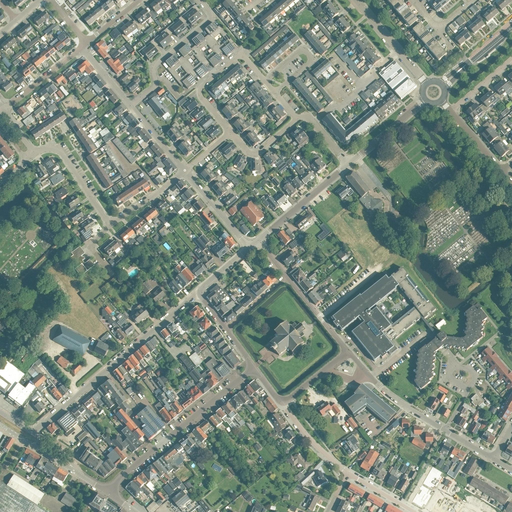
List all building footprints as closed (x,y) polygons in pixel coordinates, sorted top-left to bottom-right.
[(110,10),(115,6),(112,2),(111,0),(105,4),(110,10)] [(166,0),(164,2),(162,0),(158,0),(156,2),(161,9),(166,5),(168,7),(171,5),(166,0)] [(228,9),(233,4),(229,0),(228,0),(223,5),(225,7),(219,13),(221,15),(227,10),(228,9)] [(314,14),(324,6),(322,4),(326,0),(317,0),(316,1),(318,3),(317,4),(319,6),(316,9),(313,12),(314,14)] [(394,8),(402,1),(400,0),(395,0),(390,4),(394,8)] [(437,12),(442,8),(437,2),(435,0),(434,0),(432,2),(434,4),(432,6),(437,12)] [(502,0),(501,0),(497,0),(495,3),(495,2),(493,4),(495,6),(497,5),(502,11),(507,6),(502,0)] [(284,11),(289,7),(283,1),(279,5),(284,11)] [(397,12),(400,9),(405,5),(402,1),(394,8),(397,12)] [(156,17),(158,16),(156,13),(161,9),(156,2),(151,6),(154,10),(151,12),(156,17)] [(105,14),(110,10),(105,4),(100,8),(105,14)] [(231,15),(233,14),(238,9),(233,4),(228,9),(227,10),(231,15)] [(335,9),(331,4),(326,9),(324,6),(314,14),(317,17),(320,13),(323,11),(325,14),(327,13),(328,14),(335,9)] [(495,6),(493,4),(491,5),(486,9),(493,18),(498,14),(495,10),(493,8),(495,6)] [(197,22),(202,18),(197,12),(199,10),(195,5),(188,11),(197,22)] [(281,17),(280,16),(282,15),(281,14),(284,11),(279,5),(274,9),(281,17)] [(400,16),(404,13),(408,9),(405,5),(400,9),(397,12),(400,16)] [(100,18),(105,14),(100,8),(95,13),(100,18)] [(242,14),(238,9),(233,14),(231,15),(234,17),(235,19),(237,18),(242,14)] [(281,17),(274,9),(269,13),(274,19),(277,17),(279,19),(281,17)] [(335,20),(334,18),(339,14),(335,9),(327,15),(331,20),(328,23),(330,25),(335,20)] [(403,20),(406,17),(411,13),(408,9),(404,13),(400,16),(403,20)] [(493,18),(486,9),(485,9),(483,11),(486,14),(483,16),(481,13),(479,15),(483,20),(485,19),(488,22),(493,18)] [(149,14),(146,10),(141,14),(146,21),(151,17),(153,19),(156,17),(151,12),(149,14)] [(197,22),(188,11),(181,17),(185,22),(187,20),(192,26),(197,22)] [(43,22),(45,21),(49,18),(44,12),(39,17),(43,22)] [(94,22),(100,18),(95,13),(90,17),(92,19),(94,22)] [(269,23),(274,19),(269,13),(264,17),(269,23)] [(406,23),(415,17),(411,13),(406,17),(403,20),(406,23)] [(141,29),(143,27),(141,25),(146,21),(141,14),(136,18),(139,22),(137,24),(141,29)] [(240,23),(246,19),(242,14),(237,18),(235,19),(234,20),(236,22),(237,21),(239,24),(240,23)] [(480,30),(484,25),(481,22),(483,20),(479,15),(477,17),(479,20),(474,23),(480,30)] [(38,27),(43,22),(39,17),(34,21),(37,25),(38,27)] [(89,26),(94,22),(92,19),(90,17),(85,21),(89,26)] [(183,33),(187,29),(183,24),(185,22),(181,17),(179,19),(181,21),(176,25),(183,33)] [(266,29),(271,25),(269,23),(264,17),(259,21),(265,27),(266,29)] [(410,27),(418,20),(415,17),(406,23),(410,27)] [(346,23),(342,18),(337,22),(335,20),(330,25),(332,27),(335,25),(337,27),(338,26),(340,28),(346,23)] [(244,29),(245,28),(250,24),(246,19),(240,23),(239,24),(242,27),(240,28),(242,30),(243,29),(244,29)] [(137,24),(134,20),(134,21),(132,23),(131,22),(126,26),(132,33),(137,29),(139,31),(141,29),(137,24)] [(183,33),(176,25),(174,23),(167,29),(171,33),(173,32),(178,37),(183,33)] [(217,28),(214,23),(209,26),(217,36),(220,34),(223,38),(227,34),(220,26),(217,28)] [(341,39),(347,34),(345,32),(350,28),(346,23),(340,28),(342,30),(340,31),(343,34),(339,37),(341,39)] [(474,34),(480,30),(474,23),(469,28),(471,30),(474,34)] [(248,34),(254,29),(250,24),(245,28),(244,29),(248,34)] [(416,35),(419,32),(424,28),(421,24),(412,31),(416,35)] [(27,35),(32,30),(31,29),(28,25),(23,29),(27,35)] [(60,29),(57,26),(56,27),(54,28),(51,30),(54,34),(60,29)] [(126,41),(129,39),(127,37),(132,33),(126,26),(121,30),(124,34),(122,36),(126,41)] [(214,45),(218,42),(215,39),(217,36),(209,26),(205,30),(210,36),(208,38),(214,45)] [(419,38),(427,31),(424,28),(419,32),(416,35),(419,38)] [(22,39),(27,35),(23,29),(17,34),(21,37),(22,39)] [(121,35),(116,29),(110,35),(115,40),(121,35)] [(168,45),(173,41),(168,35),(171,33),(167,29),(160,35),(168,45)] [(466,41),(471,37),(467,33),(465,31),(463,29),(458,33),(460,35),(466,41)] [(309,41),(314,36),(310,31),(305,36),(309,41)] [(422,42),(431,35),(427,31),(419,38),(422,42)] [(70,42),(67,37),(63,33),(57,38),(58,39),(64,47),(70,42)] [(205,39),(201,34),(196,37),(204,47),(207,45),(210,48),(214,45),(208,38),(205,39)] [(232,54),(236,50),(232,45),(234,43),(227,34),(223,38),(226,41),(224,44),(232,54)] [(52,43),(45,35),(43,37),(46,40),(49,45),(52,43)] [(168,45),(160,35),(153,40),(157,45),(159,43),(164,49),(168,45)] [(294,44),(299,40),(294,35),(289,39),(294,44)] [(356,37),(354,35),(348,40),(348,39),(345,42),(347,44),(350,42),(352,44),(360,37),(358,35),(356,37)] [(426,46),(429,43),(434,39),(431,35),(422,42),(426,46)] [(460,46),(466,41),(460,35),(455,40),(460,46)] [(313,46),(319,41),(314,36),(309,41),(313,46)] [(11,47),(16,43),(11,37),(6,42),(11,47)] [(201,56),(204,53),(201,50),(204,47),(196,37),(192,41),(197,46),(194,48),(201,56)] [(353,50),(361,43),(359,41),(361,39),(360,37),(352,44),(349,46),(353,50)] [(58,51),(64,47),(58,39),(55,41),(58,45),(55,47),(58,51)] [(289,49),(294,44),(289,39),(284,43),(289,49)] [(437,43),(434,39),(429,43),(426,46),(429,50),(433,47),(437,43)] [(146,46),(154,57),(159,53),(154,47),(157,45),(153,40),(146,46)] [(95,48),(100,54),(107,47),(102,41),(95,48)] [(318,51),(323,46),(319,41),(313,46),(318,51)] [(6,52),(11,47),(6,42),(1,46),(4,50),(6,52)] [(221,46),(218,42),(214,45),(221,54),(223,52),(227,57),(232,54),(224,44),(221,46)] [(284,53),(289,49),(284,43),(279,47),(284,53)] [(363,45),(361,43),(353,50),(354,52),(356,49),(358,52),(364,47),(366,45),(365,43),(363,45)] [(436,51),(440,47),(437,43),(433,47),(429,50),(432,54),(436,51)] [(46,47),(44,44),(42,46),(44,48),(46,51),(50,56),(55,52),(52,48),(51,47),(48,49),(46,46),(46,47)] [(111,44),(107,47),(100,54),(104,60),(109,56),(105,52),(109,49),(113,47),(111,44)] [(192,50),(187,45),(183,48),(191,58),(194,55),(197,59),(201,56),(194,48),(192,50)] [(218,64),(223,61),(219,56),(221,54),(214,45),(210,48),(213,52),(210,54),(218,64)] [(362,56),(363,55),(363,54),(366,52),(368,50),(366,48),(368,47),(366,45),(364,47),(358,52),(360,54),(358,56),(359,58),(360,57),(362,56)] [(149,61),(154,57),(146,46),(138,52),(142,57),(145,55),(149,61)] [(322,56),(324,54),(327,51),(323,46),(318,51),(322,56)] [(279,57),(284,53),(279,47),(274,52),(279,57)] [(439,54),(443,51),(440,47),(436,51),(432,54),(435,57),(435,58),(439,54)] [(188,67),(191,64),(188,60),(191,58),(183,48),(179,52),(184,57),(181,59),(188,67)] [(371,51),(369,49),(368,50),(366,52),(363,54),(363,55),(362,56),(360,57),(361,59),(364,56),(366,58),(371,54),(374,51),(373,49),(371,51)] [(46,60),(50,56),(46,51),(41,54),(46,60)] [(370,62),(371,61),(376,57),(374,55),(376,53),(374,51),(371,54),(366,58),(369,62),(370,62)] [(439,61),(447,54),(443,51),(439,54),(435,58),(439,61)] [(34,52),(33,53),(41,64),(46,60),(41,54),(39,52),(37,54),(36,54),(34,52)] [(274,61),(279,57),(274,52),(269,56),(274,61)] [(36,68),(41,64),(33,53),(30,55),(32,58),(34,60),(32,62),(33,64),(36,68)] [(207,57),(204,53),(201,56),(208,65),(210,63),(214,68),(218,64),(210,54),(207,57)] [(112,59),(107,63),(112,69),(125,58),(126,57),(123,54),(114,62),(112,59)] [(179,61),(174,55),(170,59),(178,69),(181,66),(184,70),(188,67),(181,59),(179,61)] [(205,75),(210,72),(206,67),(208,65),(201,56),(197,59),(200,63),(197,65),(205,75)] [(269,66),(274,61),(269,56),(264,60),(269,66)] [(377,59),(376,57),(371,61),(370,62),(369,62),(367,65),(370,69),(373,67),(373,66),(381,59),(379,57),(377,59)] [(125,58),(112,69),(117,75),(122,71),(124,69),(121,66),(122,65),(127,60),(125,58)] [(174,78),(178,75),(175,71),(178,69),(170,59),(166,62),(170,67),(167,69),(174,78)] [(264,70),(269,66),(264,60),(259,64),(264,70)] [(27,65),(24,61),(22,63),(30,74),(35,70),(32,66),(30,65),(29,64),(27,65)] [(80,66),(77,69),(79,72),(77,73),(79,75),(90,66),(86,61),(80,66),(83,69),(80,66)] [(327,70),(332,66),(327,61),(322,65),(327,70)] [(401,100),(416,87),(398,65),(395,61),(391,64),(379,74),(386,81),(398,96),(401,100)] [(25,78),(30,74),(22,63),(20,65),(22,67),(21,68),(23,70),(21,72),(22,74),(25,78)] [(194,68),(191,64),(188,67),(195,76),(197,74),(201,79),(205,75),(197,65),(194,68)] [(322,74),(327,70),(322,65),(317,69),(322,74)] [(90,74),(94,71),(90,66),(79,75),(81,77),(86,72),(88,75),(90,74)] [(241,70),(238,66),(235,69),(235,70),(234,70),(242,80),(246,76),(245,75),(247,73),(243,69),(241,70)] [(192,86),(197,82),(193,78),(195,76),(188,67),(184,70),(187,74),(184,76),(192,86)] [(317,79),(322,74),(317,69),(312,73),(317,79)] [(242,80),(234,70),(233,71),(230,73),(238,83),(242,80)] [(76,76),(73,72),(67,78),(70,81),(76,76)] [(238,83),(230,73),(227,76),(226,77),(232,83),(235,80),(238,83)] [(17,82),(19,85),(24,81),(18,74),(13,78),(16,81),(17,82)] [(132,84),(131,82),(128,78),(130,77),(127,74),(121,79),(132,92),(133,94),(137,91),(136,91),(140,88),(136,84),(140,81),(137,77),(133,81),(134,82),(132,84)] [(67,83),(64,80),(61,75),(54,80),(58,84),(62,81),(65,84),(67,83)] [(97,84),(102,80),(97,75),(93,78),(92,79),(97,84)] [(181,79),(178,75),(174,78),(182,87),(184,85),(186,88),(188,89),(192,86),(184,76),(181,79)] [(82,84),(89,78),(87,76),(80,81),(82,84)] [(8,82),(5,77),(0,80),(0,84),(2,87),(4,90),(6,92),(5,92),(6,92),(13,87),(9,82),(8,82)] [(232,83),(226,77),(225,77),(222,80),(228,86),(232,83)] [(297,89),(303,84),(298,79),(293,84),(297,89)] [(385,83),(383,81),(381,79),(379,82),(378,80),(376,82),(377,83),(378,82),(379,84),(377,86),(379,88),(380,87),(385,83)] [(99,95),(103,92),(101,89),(104,87),(106,85),(102,80),(97,84),(101,89),(96,93),(99,95)] [(224,89),(228,86),(222,80),(219,82),(218,83),(224,89)] [(507,95),(508,96),(511,92),(511,86),(509,83),(507,85),(503,81),(502,82),(502,81),(499,84),(499,85),(505,93),(507,95)] [(50,83),(44,88),(51,96),(57,91),(54,87),(50,83)] [(224,89),(218,83),(218,84),(217,84),(214,86),(221,94),(225,91),(224,90),(224,89)] [(260,87),(257,83),(253,86),(251,84),(250,85),(248,87),(246,88),(248,90),(251,89),(254,92),(260,87)] [(302,94),(307,89),(303,84),(297,89),(302,94)] [(505,97),(507,95),(505,93),(499,85),(494,88),(498,93),(496,95),(500,100),(504,97),(505,97)] [(218,99),(222,95),(221,95),(221,94),(214,86),(208,91),(215,100),(217,98),(218,99)] [(257,96),(263,91),(263,90),(260,87),(254,92),(251,94),(255,98),(257,96)] [(44,88),(38,93),(41,97),(42,97),(43,97),(45,99),(49,96),(49,97),(51,100),(53,99),(51,96),(44,88)] [(306,99),(311,94),(307,89),(302,94),(306,99)] [(371,94),(369,92),(372,91),(370,89),(365,93),(369,98),(372,95),(373,95),(372,93),(371,94)] [(114,95),(110,90),(105,94),(103,92),(99,95),(101,98),(104,95),(105,97),(105,98),(107,101),(109,99),(114,95)] [(264,92),(263,91),(257,96),(255,98),(253,100),(255,101),(256,100),(258,102),(260,100),(267,95),(265,92),(264,92)] [(398,104),(400,103),(393,94),(394,94),(391,91),(387,95),(388,96),(395,104),(396,102),(398,104)] [(162,116),(165,119),(170,115),(168,112),(168,111),(166,109),(164,110),(156,100),(159,97),(155,92),(149,98),(151,101),(149,102),(156,111),(161,118),(162,116)] [(486,96),(485,96),(492,104),(493,106),(496,104),(500,100),(496,95),(493,97),(489,92),(489,93),(488,93),(485,95),(486,96)] [(365,101),(369,98),(365,93),(361,97),(365,101)] [(168,96),(167,97),(170,100),(171,99),(176,105),(178,104),(170,94),(168,96)] [(310,104),(315,99),(311,94),(306,99),(310,104)] [(113,104),(115,103),(119,100),(114,95),(109,99),(113,104)] [(264,104),(270,99),(269,98),(270,98),(267,95),(260,100),(264,104)] [(392,106),(395,104),(388,96),(387,95),(383,98),(385,101),(392,109),(394,108),(392,106)] [(486,112),(491,108),(489,107),(492,104),(485,96),(481,100),(484,105),(482,107),(486,112)] [(194,100),(190,103),(185,97),(178,103),(180,107),(182,106),(185,110),(187,109),(190,112),(198,105),(194,100)] [(271,100),(270,99),(264,104),(266,106),(264,108),(267,112),(271,109),(272,108),(270,106),(274,103),(271,99),(271,100)] [(314,109),(320,104),(315,99),(310,104),(314,109)] [(384,102),(381,99),(379,101),(385,109),(387,110),(388,109),(390,111),(392,109),(385,101),(384,102)] [(46,100),(43,103),(47,108),(51,106),(50,104),(46,100)] [(233,110),(235,109),(236,108),(232,103),(234,102),(232,100),(226,105),(228,107),(223,111),(226,116),(233,110)] [(384,116),(386,114),(384,112),(387,110),(385,109),(379,101),(376,104),(379,106),(378,107),(382,113),(384,116)] [(26,108),(29,106),(27,103),(24,106),(22,108),(17,111),(21,117),(22,117),(23,119),(28,115),(30,113),(26,108)] [(365,109),(368,107),(364,103),(363,104),(362,105),(359,107),(363,111),(365,109)] [(318,114),(324,109),(320,104),(314,109),(318,114)] [(480,109),(476,104),(475,105),(474,104),(472,107),(471,108),(478,116),(481,114),(482,115),(486,112),(482,107),(480,109)] [(108,115),(112,112),(113,113),(114,112),(118,117),(118,118),(120,120),(124,116),(122,113),(127,110),(122,105),(117,109),(115,106),(111,110),(107,114),(108,115)] [(376,109),(374,106),(371,108),(378,117),(381,116),(382,118),(384,116),(382,113),(378,107),(376,109)] [(278,108),(278,107),(273,112),(271,109),(267,112),(266,113),(268,116),(271,113),(275,117),(281,112),(281,111),(281,110),(279,108),(278,108)] [(471,108),(469,110),(469,109),(466,112),(468,114),(469,114),(471,116),(468,119),(473,126),(477,123),(475,121),(480,118),(478,116),(471,108)] [(195,110),(189,115),(190,116),(193,119),(195,118),(198,121),(206,114),(201,109),(197,113),(195,110)] [(239,113),(235,109),(233,110),(226,116),(227,117),(229,120),(230,120),(235,116),(237,118),(242,114),(240,112),(239,113)] [(66,119),(62,113),(61,111),(56,115),(57,117),(61,122),(66,119)] [(277,127),(282,123),(280,120),(285,116),(281,112),(275,117),(278,122),(275,124),(277,127)] [(349,131),(355,138),(356,139),(358,137),(358,136),(359,135),(361,133),(361,134),(362,133),(363,132),(366,130),(365,130),(367,129),(368,127),(369,128),(371,126),(372,125),(373,124),(372,124),(374,122),(375,122),(376,121),(378,120),(372,112),(368,114),(368,115),(365,117),(364,118),(362,120),(361,121),(359,123),(357,124),(356,125),(353,127),(352,128),(349,131)] [(130,124),(135,119),(130,114),(125,118),(125,119),(123,120),(125,123),(127,121),(130,124)] [(238,130),(245,124),(241,119),(244,117),(242,114),(237,118),(239,121),(234,125),(238,130)] [(330,114),(322,121),(324,123),(325,123),(326,124),(327,126),(328,128),(330,131),(331,130),(332,132),(333,133),(333,134),(335,136),(337,138),(338,139),(340,141),(339,141),(341,143),(342,143),(344,144),(347,145),(349,143),(351,142),(350,141),(352,140),(353,140),(349,136),(346,133),(343,129),(339,126),(336,122),(333,118),(330,114)] [(55,118),(53,116),(51,118),(52,120),(56,126),(61,122),(57,117),(55,118)] [(82,122),(84,120),(83,117),(80,119),(81,119),(79,120),(77,117),(69,123),(72,128),(82,122)] [(351,121),(350,120),(348,117),(345,119),(343,121),(346,125),(349,123),(351,121)] [(213,123),(209,118),(205,122),(202,119),(197,124),(201,129),(203,127),(205,130),(213,123)] [(49,122),(47,119),(45,121),(51,129),(56,126),(52,120),(49,122)] [(132,135),(136,131),(134,129),(139,125),(135,119),(130,124),(132,126),(127,130),(132,135)] [(45,121),(44,120),(42,122),(44,125),(41,127),(45,133),(51,129),(45,121)] [(115,128),(122,122),(120,120),(113,125),(115,128)] [(76,134),(82,130),(80,127),(83,124),(82,122),(72,128),(76,134)] [(171,127),(173,130),(168,134),(171,139),(176,134),(178,133),(180,131),(176,127),(178,126),(176,123),(171,127)] [(249,127),(246,123),(245,124),(238,130),(238,131),(240,134),(241,133),(242,134),(247,130),(249,132),(254,128),(251,126),(249,127)] [(486,139),(494,133),(492,130),(493,129),(490,125),(485,129),(487,131),(482,135),(486,139)] [(40,136),(45,133),(41,127),(36,130),(40,136)] [(97,130),(95,127),(91,130),(89,132),(91,135),(92,134),(94,136),(97,134),(97,135),(99,133),(101,131),(100,129),(97,130)] [(221,132),(217,127),(212,131),(210,128),(205,133),(209,138),(211,136),(213,139),(221,132)] [(101,131),(99,133),(102,137),(107,134),(109,132),(106,128),(101,131)] [(249,143),(256,137),(257,136),(254,132),(255,130),(254,128),(249,132),(251,134),(245,139),(249,143)] [(147,134),(143,129),(138,133),(136,131),(132,135),(133,137),(135,136),(137,138),(140,135),(142,139),(147,134)] [(303,134),(299,129),(295,132),(293,130),(287,135),(291,140),(294,138),(296,140),(303,134)] [(35,140),(40,136),(36,130),(31,134),(35,140)] [(76,134),(79,139),(85,135),(87,133),(86,131),(84,132),(82,130),(76,134)] [(180,139),(182,141),(187,137),(185,135),(184,136),(180,131),(178,133),(176,134),(171,139),(172,139),(171,140),(174,143),(174,142),(175,143),(180,139)] [(107,135),(105,136),(105,137),(108,141),(110,140),(114,138),(110,133),(107,135)] [(497,137),(494,133),(486,139),(490,144),(494,140),(496,142),(501,138),(499,136),(497,137)] [(152,140),(147,134),(142,139),(143,139),(138,143),(140,145),(144,150),(149,146),(147,144),(152,140)] [(306,137),(303,134),(296,140),(300,145),(298,147),(300,150),(311,140),(307,135),(306,137)] [(83,144),(89,140),(85,135),(79,139),(83,144)] [(183,152),(190,146),(186,142),(189,139),(187,137),(182,141),(184,143),(179,148),(183,152)] [(253,148),(260,142),(256,137),(249,143),(250,144),(249,144),(252,147),(253,148)] [(498,153),(506,147),(502,142),(504,141),(501,138),(496,142),(498,145),(494,149),(498,153)] [(86,149),(94,144),(90,139),(89,140),(83,144),(86,149)] [(86,149),(90,154),(95,150),(97,149),(94,144),(86,149)] [(106,153),(111,149),(108,144),(103,148),(106,153)] [(144,150),(146,152),(147,151),(149,153),(152,156),(155,153),(160,149),(155,144),(150,148),(149,146),(144,150)] [(228,160),(233,156),(231,153),(235,149),(231,144),(223,151),(226,154),(224,156),(228,160)] [(7,153),(10,150),(7,146),(0,151),(3,154),(4,155),(7,152),(7,153)] [(186,157),(193,151),(190,146),(183,152),(183,153),(185,156),(186,156),(186,157)] [(508,149),(506,147),(498,153),(502,158),(506,154),(508,156),(511,153),(511,150),(509,148),(508,149)] [(109,158),(114,155),(111,149),(106,153),(109,158)] [(158,163),(160,162),(161,161),(159,159),(164,154),(160,149),(155,153),(157,156),(154,159),(158,163)] [(12,153),(10,150),(7,153),(7,152),(4,155),(3,154),(1,156),(3,159),(5,162),(8,160),(14,155),(15,154),(13,152),(12,153)] [(264,157),(268,162),(268,163),(269,165),(270,165),(271,165),(274,163),(276,165),(280,161),(276,155),(273,158),(269,153),(264,157)] [(94,157),(92,154),(90,155),(86,158),(90,164),(96,160),(97,159),(96,156),(94,157)] [(118,160),(114,155),(109,158),(103,161),(105,164),(109,162),(110,164),(118,160)] [(318,174),(322,170),(326,167),(320,159),(321,159),(318,155),(316,155),(315,156),(314,156),(313,157),(313,158),(313,159),(312,160),(313,160),(311,161),(314,165),(312,166),(315,170),(318,174)] [(242,172),(246,166),(243,164),(246,159),(240,156),(235,165),(238,167),(237,169),(242,172)] [(43,165),(44,167),(47,171),(51,176),(55,174),(53,170),(56,168),(52,162),(53,162),(50,158),(46,161),(47,162),(44,163),(45,164),(43,165)] [(308,167),(311,165),(305,158),(302,160),(308,167)] [(165,170),(172,164),(168,159),(163,163),(162,164),(160,162),(158,163),(157,164),(153,167),(148,171),(151,174),(158,168),(159,169),(161,168),(162,168),(164,170),(165,170)] [(93,169),(99,165),(96,160),(90,164),(93,169)] [(116,168),(121,165),(118,160),(110,164),(114,170),(116,168)] [(259,167),(259,161),(252,162),(252,172),(256,172),(256,174),(262,174),(262,167),(259,167)] [(309,170),(307,172),(300,163),(297,166),(310,181),(315,177),(309,170)] [(172,173),(177,169),(172,164),(165,170),(166,172),(169,176),(171,173),(172,173)] [(214,169),(211,166),(210,164),(205,168),(207,170),(202,175),(205,179),(212,173),(210,171),(214,169)] [(46,172),(47,171),(44,167),(43,168),(41,165),(35,170),(41,179),(47,175),(46,173),(46,172)] [(97,174),(103,170),(99,165),(93,169),(97,174)] [(120,173),(125,170),(121,165),(116,168),(120,173)] [(100,179),(106,175),(109,173),(106,168),(103,170),(97,174),(100,179)] [(123,178),(128,175),(125,170),(120,173),(123,178)] [(305,185),(310,181),(301,170),(297,172),(299,175),(299,174),(301,177),(300,178),(302,181),(305,185)] [(382,212),(383,203),(383,201),(374,200),(374,197),(371,197),(367,193),(370,191),(353,172),(346,178),(362,198),(359,200),(368,210),(369,209),(370,209),(370,211),(382,212)] [(54,186),(57,184),(64,180),(60,173),(56,176),(50,180),(53,184),(54,186)] [(212,173),(205,179),(206,180),(205,180),(208,183),(209,184),(214,179),(216,181),(221,177),(217,173),(214,175),(212,173)] [(109,180),(106,175),(100,179),(103,184),(113,178),(109,180)] [(144,190),(149,187),(146,183),(149,181),(145,176),(143,178),(144,180),(140,183),(142,186),(141,187),(144,190)] [(216,193),(223,187),(225,185),(222,181),(223,180),(221,177),(216,181),(218,184),(213,188),(216,193)] [(107,189),(111,187),(113,185),(111,182),(114,180),(113,178),(103,184),(107,189)] [(277,187),(280,184),(274,178),(271,181),(277,187)] [(304,186),(297,178),(294,181),(291,178),(287,181),(295,190),(297,188),(299,190),(304,186)] [(186,186),(181,181),(178,183),(177,184),(178,184),(176,185),(176,186),(172,189),(173,191),(178,187),(180,191),(182,189),(186,186)] [(296,193),(286,181),(283,184),(286,187),(284,188),(284,189),(284,190),(285,191),(291,197),(296,193)] [(139,193),(144,190),(141,187),(142,186),(140,183),(134,187),(139,193)] [(226,193),(227,195),(232,191),(228,186),(225,189),(223,187),(216,193),(218,194),(217,195),(219,197),(220,197),(226,193)] [(134,197),(139,193),(134,187),(129,190),(134,197)] [(348,190),(345,187),(337,194),(342,199),(347,194),(349,197),(354,193),(350,188),(348,190)] [(57,205),(62,202),(61,199),(64,197),(68,194),(64,188),(60,191),(55,194),(56,196),(55,197),(57,199),(55,201),(57,205)] [(129,200),(134,197),(129,190),(124,193),(129,200)] [(189,200),(190,199),(194,196),(189,190),(185,193),(181,197),(186,202),(189,200)] [(229,207),(233,204),(237,200),(234,197),(236,196),(232,191),(227,195),(227,196),(229,198),(224,202),(229,207)] [(124,203),(129,200),(124,193),(119,197),(124,203)] [(280,206),(288,200),(284,196),(282,193),(275,199),(277,202),(280,206)] [(71,208),(69,210),(70,212),(76,208),(75,206),(79,203),(79,202),(80,202),(78,198),(77,199),(75,196),(71,199),(66,202),(71,208)] [(270,198),(269,196),(266,199),(264,197),(262,199),(264,202),(263,203),(267,207),(269,205),(274,211),(279,207),(276,203),(271,197),(270,198)] [(114,200),(114,201),(115,203),(116,203),(118,207),(124,203),(119,197),(118,197),(114,200)] [(169,209),(166,205),(162,201),(157,206),(160,209),(162,211),(165,209),(167,211),(169,209)] [(193,206),(191,208),(194,212),(193,213),(195,215),(200,211),(204,207),(199,201),(195,205),(193,206)] [(253,226),(265,217),(252,201),(240,211),(253,226)] [(177,212),(181,209),(176,204),(172,207),(177,212)] [(236,213),(237,212),(234,207),(228,212),(232,216),(236,213)] [(305,217),(296,225),(300,230),(309,222),(316,216),(315,215),(312,212),(309,208),(306,211),(309,214),(305,218),(305,217)] [(153,209),(148,213),(153,218),(157,214),(153,210),(153,209)] [(78,221),(80,223),(87,219),(85,215),(84,216),(82,213),(81,214),(79,211),(70,217),(72,219),(72,220),(74,224),(78,221)] [(148,222),(153,218),(148,213),(143,217),(148,222)] [(204,214),(199,218),(206,225),(210,221),(204,214)] [(145,233),(146,232),(144,228),(147,226),(145,224),(144,223),(141,219),(136,223),(145,233)] [(93,222),(91,220),(87,222),(82,226),(84,229),(80,232),(82,236),(81,237),(84,242),(86,241),(91,238),(89,236),(93,234),(90,229),(95,226),(93,223),(94,223),(93,222)] [(246,236),(250,232),(247,228),(245,225),(246,225),(242,220),(239,223),(243,227),(240,229),(246,236)] [(145,233),(136,223),(132,227),(135,231),(136,232),(139,230),(141,233),(141,232),(143,234),(145,233)] [(324,232),(318,237),(321,241),(330,232),(323,224),(320,227),(324,232)] [(163,225),(157,230),(160,234),(166,228),(163,225)] [(406,240),(407,226),(398,225),(397,239),(406,240)] [(129,238),(134,234),(133,233),(129,229),(125,233),(129,238)] [(283,242),(286,245),(294,238),(292,235),(293,235),(288,229),(286,232),(290,237),(289,238),(283,231),(281,233),(279,233),(278,234),(278,235),(278,236),(281,240),(280,240),(282,243),(283,242)] [(206,231),(203,234),(209,241),(213,238),(206,231)] [(125,233),(120,237),(124,242),(127,240),(129,242),(131,244),(133,243),(131,240),(129,238),(125,233)] [(205,246),(209,242),(203,235),(199,238),(205,246)] [(230,237),(229,237),(226,239),(224,237),(222,237),(219,240),(222,243),(223,242),(225,244),(228,248),(229,248),(230,249),(232,247),(233,247),(234,246),(234,245),(235,245),(231,241),(232,240),(230,237)] [(199,239),(195,242),(200,248),(202,251),(203,251),(206,248),(199,239)] [(293,250),(301,243),(297,239),(289,245),(293,250)] [(120,244),(117,240),(114,242),(109,246),(114,252),(119,248),(123,252),(125,250),(120,244)] [(228,251),(225,247),(222,244),(217,249),(215,247),(211,250),(219,258),(228,251)] [(117,255),(114,252),(109,246),(104,250),(109,256),(112,254),(115,257),(117,255)] [(84,264),(82,261),(83,260),(83,258),(81,257),(85,254),(80,247),(71,253),(73,256),(68,259),(76,269),(75,270),(80,277),(87,272),(87,271),(94,266),(89,260),(84,264)] [(287,267),(291,263),(295,260),(291,256),(294,254),(291,251),(288,253),(289,254),(285,256),(281,260),(287,267)] [(196,256),(202,263),(206,267),(207,268),(214,262),(210,257),(208,259),(201,252),(196,256)] [(344,253),(339,257),(343,262),(348,258),(344,253)] [(201,264),(198,260),(196,263),(198,266),(192,272),(197,277),(204,270),(203,269),(206,267),(202,263),(201,264)] [(183,272),(182,271),(178,266),(176,268),(186,280),(189,283),(195,278),(192,275),(186,269),(183,272)] [(175,269),(174,268),(173,268),(174,269),(173,270),(177,274),(179,273),(180,275),(175,278),(180,285),(184,288),(189,284),(176,268),(175,269)] [(299,271),(296,268),(290,273),(299,284),(302,281),(306,278),(300,271),(299,271)] [(368,289),(362,294),(359,296),(357,298),(355,299),(331,319),(335,323),(334,323),(333,323),(337,328),(338,328),(337,328),(338,327),(342,332),(358,319),(362,325),(360,327),(359,327),(352,333),(351,333),(352,334),(353,335),(353,336),(353,337),(353,338),(354,339),(354,340),(355,340),(356,340),(357,340),(360,344),(361,345),(365,350),(366,351),(369,356),(370,356),(374,361),(374,362),(375,362),(375,361),(378,360),(378,359),(381,357),(382,359),(389,354),(391,356),(398,350),(390,341),(391,341),(395,338),(396,339),(402,333),(401,332),(405,329),(406,330),(413,325),(412,324),(416,320),(417,321),(420,319),(421,319),(420,318),(420,317),(422,316),(424,319),(425,319),(428,316),(427,315),(429,314),(431,312),(432,313),(436,310),(430,302),(427,304),(422,297),(417,291),(411,284),(406,278),(408,276),(402,268),(398,271),(399,272),(395,275),(394,274),(391,277),(391,278),(389,280),(386,276),(368,290),(368,289)] [(276,280),(271,274),(267,277),(265,276),(264,277),(265,279),(262,282),(264,284),(268,288),(276,280)] [(306,294),(310,290),(313,288),(313,287),(317,284),(314,280),(310,284),(306,279),(299,285),(306,294)] [(165,280),(163,282),(165,285),(167,288),(169,286),(171,288),(173,291),(176,295),(182,290),(178,286),(174,281),(172,282),(170,280),(167,282),(165,280)] [(337,290),(340,287),(335,280),(332,283),(337,290)] [(152,290),(146,282),(139,287),(149,298),(150,297),(156,304),(165,296),(159,289),(151,295),(149,292),(152,290)] [(267,289),(264,285),(261,282),(256,286),(255,285),(255,286),(262,293),(267,289)] [(95,283),(87,290),(91,295),(99,287),(95,283)] [(107,286),(103,289),(110,298),(115,294),(107,286)] [(262,293),(255,286),(252,288),(250,290),(247,287),(244,289),(248,293),(250,295),(250,294),(255,300),(262,293)] [(219,288),(206,298),(214,307),(221,302),(227,297),(223,291),(220,287),(219,288)] [(250,295),(248,293),(244,289),(242,291),(246,295),(243,298),(242,298),(241,300),(239,298),(238,299),(237,297),(234,299),(236,301),(237,300),(241,305),(242,304),(246,308),(255,300),(250,294),(250,295)] [(312,293),(308,296),(312,301),(318,296),(320,295),(318,293),(317,294),(314,291),(312,293)] [(312,301),(316,306),(325,298),(322,295),(324,294),(322,292),(320,295),(318,296),(312,301)] [(145,302),(149,299),(143,293),(139,296),(145,302)] [(224,307),(217,312),(221,317),(235,306),(232,301),(226,306),(225,307),(224,307)] [(221,302),(214,307),(217,312),(224,307),(225,307),(226,306),(224,303),(223,304),(221,302)] [(139,306),(135,310),(138,313),(132,318),(134,321),(136,324),(136,323),(137,324),(143,319),(144,320),(148,316),(147,315),(148,315),(145,312),(142,309),(142,308),(144,307),(142,304),(139,306)] [(417,380),(414,382),(419,388),(420,387),(422,389),(430,382),(429,381),(434,377),(431,375),(433,373),(432,371),(434,369),(432,366),(434,364),(433,363),(435,360),(433,358),(435,356),(434,354),(444,346),(445,348),(448,346),(450,349),(452,347),(454,349),(456,347),(458,350),(461,348),(462,349),(464,348),(467,351),(483,338),(480,335),(483,333),(481,331),(484,329),(481,326),(484,325),(482,323),(487,319),(480,310),(481,308),(478,304),(465,314),(467,316),(466,317),(468,320),(466,321),(468,323),(465,326),(467,328),(465,330),(467,332),(464,334),(466,337),(463,340),(462,339),(461,339),(454,339),(454,338),(453,339),(452,339),(446,338),(446,336),(443,332),(438,336),(434,331),(434,330),(433,331),(427,322),(426,322),(422,316),(420,317),(425,323),(424,324),(425,324),(432,332),(431,332),(432,333),(432,332),(436,338),(435,339),(434,338),(431,341),(432,342),(426,347),(426,346),(422,349),(418,352),(420,355),(417,357),(419,359),(417,361),(419,363),(416,365),(418,368),(416,369),(418,371),(415,374),(417,376),(415,378),(417,380)] [(237,316),(243,310),(240,306),(239,305),(235,308),(236,309),(233,312),(237,316)] [(191,316),(189,318),(194,324),(199,319),(203,316),(203,315),(204,314),(202,311),(200,312),(197,308),(196,308),(195,307),(193,308),(193,310),(189,313),(191,316)] [(117,325),(103,309),(101,311),(102,317),(105,317),(105,320),(108,320),(108,324),(111,324),(112,324),(111,325),(114,327),(111,329),(121,341),(126,336),(117,325)] [(227,324),(228,323),(236,316),(231,310),(222,317),(227,324)] [(128,324),(123,317),(117,323),(122,329),(124,332),(127,336),(128,335),(129,335),(130,334),(130,333),(134,330),(131,326),(129,323),(128,324)] [(208,321),(205,319),(201,322),(198,324),(199,324),(197,326),(199,329),(201,328),(204,331),(207,328),(211,325),(211,323),(210,322),(208,322),(208,321)] [(290,327),(287,322),(275,332),(277,334),(275,336),(277,338),(269,344),(273,349),(275,352),(276,352),(279,356),(287,350),(288,351),(290,350),(292,353),(304,343),(300,339),(305,335),(302,332),(306,329),(301,323),(297,326),(295,323),(290,327)] [(175,327),(172,324),(167,328),(170,332),(172,335),(171,335),(173,338),(179,334),(181,336),(185,332),(179,324),(175,327)] [(82,357),(90,342),(86,340),(61,326),(53,341),(78,355),(82,357)] [(211,339),(219,333),(215,327),(207,333),(211,339)] [(169,340),(167,338),(170,336),(165,329),(160,333),(163,337),(165,340),(167,342),(169,340)] [(214,345),(222,339),(223,338),(219,333),(211,339),(215,344),(214,344),(214,345)] [(426,338),(418,344),(420,347),(422,349),(429,343),(426,338)] [(154,347),(158,344),(153,339),(150,342),(154,347)] [(218,350),(226,344),(222,339),(214,345),(218,350)] [(104,357),(109,347),(104,345),(98,342),(93,352),(104,357)] [(153,348),(152,346),(149,342),(145,346),(150,352),(151,353),(153,351),(156,355),(158,353),(156,351),(157,350),(154,347),(153,348)] [(201,351),(206,347),(203,343),(198,347),(201,351)] [(222,355),(226,352),(230,349),(226,344),(218,350),(222,355)] [(150,357),(148,354),(150,352),(145,346),(138,351),(141,355),(144,357),(145,356),(148,359),(150,357)] [(483,360),(492,352),(488,348),(481,354),(484,357),(482,359),(483,360)] [(144,368),(146,366),(141,360),(144,359),(141,355),(138,351),(134,355),(137,359),(144,368)] [(223,357),(233,369),(234,369),(236,368),(236,367),(241,364),(231,351),(223,357)] [(490,363),(497,357),(493,352),(492,352),(483,360),(485,362),(487,360),(490,363)] [(196,367),(202,362),(195,353),(189,358),(196,367)] [(139,369),(137,366),(140,364),(136,359),(133,355),(128,359),(131,363),(135,368),(137,370),(139,369)] [(189,368),(192,365),(183,355),(179,358),(188,369),(189,368)] [(65,368),(69,363),(61,357),(57,362),(62,366),(61,367),(63,368),(64,368),(65,368)] [(491,370),(500,362),(497,357),(490,363),(492,366),(490,368),(491,370)] [(212,374),(219,383),(231,372),(224,363),(219,367),(213,358),(205,365),(208,370),(211,372),(212,374)] [(0,384),(14,367),(6,361),(0,369),(0,384)] [(131,376),(133,374),(131,371),(134,368),(131,365),(128,361),(122,365),(125,369),(131,376)] [(74,375),(83,367),(79,363),(78,362),(70,370),(71,372),(74,375)] [(498,372),(504,367),(500,362),(491,370),(493,371),(495,369),(498,372)] [(41,392),(44,390),(46,388),(42,384),(48,379),(34,363),(32,366),(30,369),(28,372),(35,380),(32,383),(37,390),(41,392)] [(127,383),(130,380),(125,375),(127,373),(125,370),(122,366),(117,370),(126,381),(127,383)] [(14,367),(0,384),(0,390),(4,394),(6,392),(9,395),(24,375),(14,367)] [(499,379),(508,371),(504,367),(498,372),(500,376),(496,379),(498,380),(499,379)] [(203,378),(202,377),(200,376),(195,369),(191,372),(190,373),(189,374),(198,385),(195,386),(195,387),(202,395),(211,389),(203,378)] [(122,385),(126,381),(117,370),(113,373),(120,382),(122,385)] [(208,370),(200,376),(202,377),(203,378),(211,389),(219,383),(212,374),(211,372),(208,370)] [(511,374),(509,371),(508,371),(499,379),(501,381),(503,379),(506,382),(511,376),(511,374)] [(165,374),(159,379),(162,382),(168,378),(165,374)] [(30,400),(37,390),(32,383),(24,375),(9,395),(8,396),(21,407),(22,405),(24,407),(27,403),(30,400)] [(157,379),(155,381),(164,393),(163,394),(161,395),(160,396),(177,416),(183,411),(180,407),(158,378),(157,379)] [(50,379),(49,381),(63,397),(68,393),(65,389),(60,384),(57,387),(50,379)] [(128,417),(133,413),(131,411),(132,411),(125,402),(127,400),(110,379),(102,385),(109,394),(111,397),(119,407),(125,415),(126,414),(128,417)] [(63,397),(49,381),(47,380),(46,381),(47,382),(46,383),(49,386),(47,387),(49,389),(49,390),(50,392),(55,398),(58,401),(63,397)] [(186,394),(193,402),(202,395),(195,387),(195,386),(192,381),(191,382),(190,382),(188,382),(188,384),(188,385),(185,387),(183,384),(177,388),(179,391),(182,389),(183,390),(185,389),(188,393),(186,394)] [(260,388),(254,381),(250,385),(256,393),(259,390),(260,393),(264,390),(262,387),(260,388)] [(110,409),(114,406),(108,399),(111,397),(109,394),(102,385),(97,389),(100,393),(104,398),(102,399),(110,409)] [(258,396),(256,393),(250,385),(245,389),(248,393),(251,396),(254,394),(256,397),(258,396)] [(348,400),(344,404),(354,417),(367,408),(386,424),(388,422),(388,423),(389,423),(394,418),(397,415),(395,413),(396,412),(397,413),(397,412),(387,404),(385,405),(381,401),(382,400),(375,394),(374,395),(371,393),(369,391),(368,390),(364,386),(363,385),(362,386),(360,388),(358,391),(357,392),(356,393),(355,394),(356,395),(353,397),(354,398),(350,402),(348,400)] [(156,391),(154,392),(156,396),(155,396),(160,402),(173,419),(177,416),(160,396),(161,395),(163,394),(159,389),(156,391)] [(37,390),(30,400),(33,404),(32,404),(40,413),(45,409),(43,407),(45,405),(41,401),(39,402),(38,400),(44,395),(41,392),(37,390)] [(95,391),(93,394),(98,400),(101,398),(95,391)] [(242,391),(237,396),(244,405),(251,413),(254,411),(249,404),(252,402),(247,396),(246,397),(242,391)] [(186,394),(185,392),(180,396),(183,400),(179,404),(184,410),(193,402),(186,394)] [(479,407),(484,402),(476,394),(471,399),(473,401),(472,402),(475,406),(477,405),(479,407)] [(90,416),(92,414),(88,410),(94,405),(91,402),(93,401),(89,396),(82,403),(83,404),(81,406),(86,412),(90,416)] [(236,410),(243,404),(236,396),(229,402),(232,406),(236,410)] [(265,405),(268,409),(274,404),(269,397),(265,400),(264,401),(266,404),(265,405)] [(434,411),(439,402),(440,401),(439,401),(432,397),(428,404),(430,404),(428,407),(434,411)] [(160,402),(154,406),(168,424),(173,419),(160,402)] [(330,406),(326,402),(317,409),(323,417),(331,410),(336,416),(340,412),(339,411),(334,403),(330,406)] [(242,420),(231,407),(228,403),(222,408),(231,419),(233,417),(239,423),(242,420)] [(274,404),(268,409),(272,414),(274,412),(278,409),(274,404)] [(88,418),(90,416),(86,412),(81,406),(79,405),(78,406),(77,406),(76,407),(76,408),(84,417),(86,416),(88,418)] [(148,440),(152,437),(165,426),(161,423),(148,406),(131,420),(148,440)] [(509,416),(511,411),(511,410),(505,406),(503,410),(500,408),(499,410),(509,416)] [(125,415),(119,407),(113,412),(122,423),(123,422),(135,437),(139,441),(144,436),(141,432),(128,417),(126,414),(125,415)] [(480,413),(482,410),(478,407),(476,411),(471,418),(476,421),(481,414),(480,413)] [(74,419),(77,423),(81,427),(83,425),(80,422),(82,420),(81,418),(83,417),(84,418),(84,417),(76,408),(75,409),(74,409),(72,411),(72,412),(71,412),(74,416),(76,418),(74,419)] [(447,418),(450,412),(443,408),(441,411),(443,412),(441,415),(447,418)] [(225,423),(227,422),(230,426),(232,429),(233,429),(235,432),(238,430),(235,427),(235,426),(233,423),(229,419),(229,420),(226,417),(227,416),(221,409),(216,413),(222,420),(223,420),(225,423)] [(501,413),(498,417),(506,422),(509,416),(499,410),(498,412),(501,413)] [(72,428),(72,427),(77,423),(74,419),(68,412),(64,415),(62,417),(72,428)] [(281,419),(277,414),(273,417),(270,419),(277,429),(276,430),(278,433),(281,431),(285,428),(283,424),(285,423),(282,419),(281,419)] [(219,418),(216,415),(213,417),(212,417),(211,417),(210,418),(210,420),(209,420),(213,424),(216,428),(223,423),(219,418)] [(359,424),(363,420),(359,415),(355,418),(359,424)] [(72,428),(62,417),(57,422),(61,427),(63,430),(66,433),(65,434),(67,437),(75,430),(72,427),(72,428)] [(464,419),(459,417),(457,420),(458,421),(456,424),(462,427),(466,422),(468,423),(469,422),(467,420),(467,419),(465,418),(464,419)] [(354,430),(357,427),(351,419),(347,421),(354,430)] [(395,428),(395,429),(401,424),(397,420),(392,425),(395,428)] [(211,433),(214,430),(212,427),(210,425),(207,421),(199,427),(205,433),(208,432),(208,431),(208,430),(211,433)] [(101,436),(89,422),(82,428),(87,434),(89,432),(96,440),(101,436)] [(251,426),(248,422),(246,424),(249,427),(253,432),(255,430),(251,425),(251,426)] [(479,428),(481,425),(477,423),(475,426),(472,425),(470,428),(471,429),(470,431),(475,435),(479,428)] [(55,427),(52,424),(47,428),(52,434),(57,430),(59,433),(63,430),(61,427),(59,428),(57,426),(55,427)] [(389,433),(395,428),(392,425),(386,430),(389,433)] [(418,428),(418,426),(414,426),(414,431),(411,431),(411,437),(418,437),(418,435),(421,435),(421,433),(421,428),(418,428)] [(137,449),(142,446),(138,442),(126,427),(123,430),(121,432),(127,439),(128,438),(137,449)] [(202,443),(205,440),(208,437),(205,433),(199,427),(193,432),(196,436),(202,443)] [(292,439),(295,443),(297,441),(297,440),(295,437),(296,437),(291,431),(292,430),(290,427),(285,430),(286,431),(284,432),(288,438),(287,438),(289,440),(290,441),(292,439)] [(482,438),(487,441),(490,436),(492,434),(487,431),(486,431),(482,438)] [(80,442),(87,435),(84,432),(77,439),(80,442)] [(189,436),(195,445),(194,445),(196,447),(200,452),(204,448),(202,445),(195,437),(192,433),(189,436)] [(433,442),(433,435),(430,435),(430,433),(426,433),(426,438),(426,442),(426,445),(420,441),(418,446),(423,450),(425,446),(428,449),(430,446),(430,442),(433,442)] [(120,453),(111,442),(104,434),(101,436),(108,444),(114,450),(123,461),(126,458),(121,452),(120,453)] [(344,446),(350,455),(356,451),(353,446),(358,443),(353,435),(352,436),(353,436),(347,440),(349,442),(344,446)] [(7,454),(14,442),(14,441),(5,436),(0,444),(0,446),(3,449),(3,448),(4,449),(3,451),(7,454)] [(122,440),(118,436),(111,442),(120,453),(121,452),(127,447),(133,453),(137,449),(128,438),(127,439),(124,442),(122,440)] [(188,454),(193,450),(196,447),(194,445),(195,445),(189,436),(188,436),(179,443),(183,447),(186,452),(187,452),(188,454)] [(492,445),(496,439),(490,436),(487,441),(492,445)] [(99,449),(89,438),(82,444),(85,446),(89,442),(97,451),(99,449)] [(418,446),(420,441),(415,438),(412,443),(418,446)] [(443,448),(440,453),(443,454),(444,452),(447,454),(449,452),(451,453),(453,448),(451,447),(452,446),(446,443),(442,448),(443,448)] [(184,461),(186,459),(183,455),(186,453),(183,450),(183,449),(182,448),(179,444),(174,447),(177,450),(176,451),(184,461)] [(103,463),(88,452),(90,450),(87,448),(79,460),(88,466),(89,466),(89,467),(90,468),(91,468),(93,469),(93,470),(94,471),(96,472),(97,470),(104,477),(105,476),(107,475),(116,467),(108,459),(103,463)] [(176,472),(180,469),(178,467),(184,462),(183,461),(184,461),(176,451),(173,448),(163,457),(172,467),(174,469),(176,472)] [(452,454),(450,457),(453,459),(451,461),(454,463),(455,460),(461,451),(455,448),(453,453),(452,454)] [(33,468),(38,461),(40,457),(27,449),(24,453),(29,456),(24,463),(29,465),(33,468)] [(123,461),(114,450),(110,453),(108,452),(105,455),(108,459),(116,467),(123,461)] [(368,472),(371,468),(379,454),(371,450),(361,467),(368,472)] [(361,460),(366,455),(363,451),(358,457),(361,460)] [(462,460),(466,455),(461,451),(455,460),(454,463),(456,464),(459,459),(462,460)] [(299,455),(298,454),(295,456),(296,457),(294,459),(291,456),(289,458),(286,460),(290,464),(291,463),(294,466),(297,463),(299,465),(300,464),(305,469),(306,469),(309,465),(308,464),(312,461),(307,457),(304,460),(300,456),(300,455),(299,455)] [(48,473),(53,465),(42,457),(39,462),(36,468),(38,469),(39,468),(42,470),(48,473)] [(172,467),(163,457),(156,463),(167,475),(168,474),(174,469),(172,467)] [(479,463),(472,458),(468,465),(475,470),(475,469),(477,466),(477,465),(479,463)] [(452,477),(454,479),(464,463),(461,461),(452,477)] [(156,463),(151,467),(157,475),(158,474),(162,479),(161,480),(165,485),(167,482),(170,480),(167,475),(156,463)] [(381,471),(385,464),(382,463),(378,470),(376,468),(372,474),(373,475),(372,475),(374,476),(375,476),(378,477),(381,471)] [(59,468),(53,465),(48,473),(47,475),(50,477),(50,478),(52,480),(52,481),(53,479),(53,478),(54,477),(59,468)] [(475,470),(468,465),(464,472),(471,477),(471,476),(473,473),(473,472),(475,469),(475,470)] [(234,476),(237,474),(230,466),(228,468),(234,476)] [(151,467),(144,473),(151,483),(155,480),(154,479),(156,476),(160,480),(161,480),(162,479),(158,474),(157,475),(151,467)] [(432,472),(429,477),(439,482),(442,477),(440,476),(442,473),(432,467),(430,471),(432,472)] [(63,484),(68,474),(59,468),(54,477),(53,478),(59,481),(58,483),(58,484),(62,486),(63,486),(64,484),(63,484)] [(394,487),(397,483),(399,480),(393,476),(396,471),(393,469),(388,477),(390,478),(387,483),(394,487)] [(315,475),(314,474),(314,473),(312,471),(300,483),(303,486),(311,478),(313,478),(318,487),(321,485),(327,482),(325,478),(324,479),(321,472),(315,475)] [(381,471),(378,477),(380,479),(382,481),(382,480),(383,481),(386,476),(386,474),(381,471)] [(154,486),(151,483),(144,473),(138,478),(144,484),(145,484),(146,486),(150,489),(154,486)] [(299,483),(305,477),(301,473),(295,478),(299,483)] [(37,505),(44,494),(14,475),(6,486),(11,489),(37,505)] [(403,493),(407,487),(409,482),(405,480),(407,476),(404,475),(401,480),(403,481),(398,490),(403,493)] [(425,480),(423,484),(432,489),(434,486),(436,487),(439,482),(429,477),(427,481),(425,480)] [(477,480),(474,478),(474,477),(470,485),(477,489),(481,481),(477,479),(477,480)] [(149,496),(150,494),(142,487),(144,484),(138,478),(133,482),(137,485),(149,496)] [(174,490),(177,488),(170,480),(167,482),(174,490)] [(47,511),(37,505),(11,489),(6,486),(0,481),(0,511),(47,511)] [(484,484),(481,482),(481,481),(477,489),(484,493),(488,486),(489,485),(486,483),(486,484),(484,483),(484,484)] [(136,499),(139,495),(143,492),(136,486),(133,482),(126,489),(136,499)] [(172,497),(173,498),(174,496),(175,498),(172,500),(182,511),(183,511),(184,511),(192,511),(197,508),(199,506),(185,490),(186,489),(183,484),(180,486),(180,487),(181,488),(178,491),(177,492),(178,493),(172,497)] [(355,494),(359,488),(352,484),(348,490),(353,493),(355,494)] [(205,491),(207,494),(214,488),(212,485),(205,491)] [(422,490),(419,495),(428,500),(431,496),(429,494),(431,491),(422,485),(420,489),(422,490)] [(491,488),(488,486),(484,493),(490,497),(495,490),(491,487),(491,488)] [(362,498),(363,496),(365,492),(359,488),(355,494),(362,498)] [(498,492),(495,490),(490,497),(497,501),(501,494),(502,495),(502,494),(498,492)] [(71,509),(76,500),(66,493),(60,502),(71,509)] [(107,499),(97,493),(89,505),(94,509),(95,508),(99,511),(98,511),(119,511),(122,509),(121,508),(120,508),(119,510),(106,501),(107,499)] [(162,501),(165,499),(159,493),(156,495),(162,501)] [(374,504),(378,498),(371,494),(368,499),(367,500),(374,504)] [(504,496),(502,495),(501,494),(497,501),(504,505),(506,502),(509,498),(505,496),(504,496)] [(317,503),(319,499),(311,495),(305,508),(312,511),(313,511),(311,510),(313,507),(314,508),(316,505),(316,503),(317,503)] [(414,499),(412,502),(421,507),(423,504),(425,505),(428,500),(419,495),(416,500),(414,499)] [(446,497),(438,511),(439,511),(464,511),(447,502),(449,499),(446,497)] [(381,508),(382,506),(384,502),(378,498),(374,504),(381,508)] [(207,511),(209,511),(212,510),(204,501),(200,504),(207,511)] [(346,510),(349,504),(347,503),(342,501),(339,507),(346,510)] [(150,505),(153,508),(148,511),(155,511),(156,511),(160,507),(154,502),(150,505)] [(355,511),(357,511),(360,506),(355,503),(354,503),(352,507),(356,509),(355,511)]
